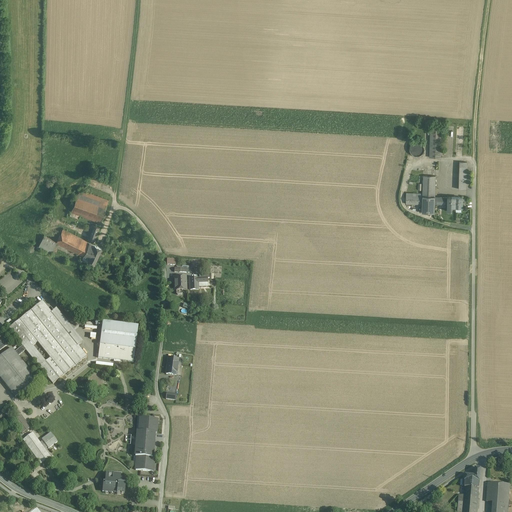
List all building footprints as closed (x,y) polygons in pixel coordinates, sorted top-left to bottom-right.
[(441,129),(431,129),(430,158),(440,158),(441,129)] [(424,151),(424,149),(423,146),(422,144),(419,142),(417,141),(414,142),(412,144),(410,146),(410,149),(410,152),(412,154),(414,156),(417,156),(420,156),(422,154),(424,151)] [(467,162),(459,162),(459,183),(466,183),(467,171),(467,162)] [(436,176),(423,176),(422,194),(422,205),(422,213),(434,213),(435,204),(435,197),(436,176)] [(107,204),(77,193),(71,213),(80,216),(100,223),(107,204)] [(422,194),(406,193),(406,204),(422,205),(422,194)] [(463,197),(447,197),(435,197),(435,204),(447,205),(447,207),(447,211),(452,211),(452,207),(456,207),(463,208),(463,197)] [(99,228),(93,225),(88,238),(94,240),(99,228)] [(87,241),(63,229),(56,242),(56,243),(83,256),(89,242),(87,241)] [(56,242),(44,236),(38,248),(51,254),(56,243),(56,242)] [(92,244),(89,242),(83,256),(88,259),(87,261),(94,264),(101,248),(94,245),(92,244)] [(186,277),(174,278),(175,291),(176,291),(176,295),(177,296),(181,295),(182,294),(182,291),(186,290),(186,277)] [(199,278),(189,279),(190,290),(198,290),(198,283),(208,283),(207,278),(199,278)] [(80,344),(53,311),(51,313),(42,302),(9,329),(23,346),(15,352),(18,356),(26,350),(53,384),(87,357),(78,346),(80,344)] [(138,327),(103,322),(100,345),(135,350),(138,327)] [(0,351),(8,344),(0,333),(0,351)] [(135,350),(100,345),(98,358),(122,362),(134,363),(134,356),(135,350)] [(0,357),(0,378),(15,397),(37,380),(18,356),(15,352),(12,348),(0,357)] [(178,360),(168,358),(166,374),(176,376),(178,360)] [(52,424),(66,413),(61,407),(47,417),(52,424)] [(30,428),(21,416),(13,422),(22,434),(30,428)] [(157,420),(140,418),(140,420),(139,430),(139,432),(137,432),(137,434),(135,455),(135,457),(137,457),(137,459),(136,468),(136,471),(153,472),(153,470),(154,460),(154,458),(152,458),(153,456),(154,435),(155,434),(156,434),(156,432),(157,422),(157,420)] [(40,443),(33,433),(23,440),(40,463),(41,464),(50,457),(46,451),(45,450),(40,443)] [(51,433),(42,440),(43,441),(48,447),(48,449),(57,442),(51,433)] [(475,469),(475,477),(465,476),(465,477),(464,477),(463,477),(463,480),(463,487),(465,487),(465,488),(479,489),(479,483),(480,483),(481,470),(475,469)] [(121,476),(106,474),(105,480),(105,482),(105,484),(103,484),(103,487),(102,492),(117,493),(124,494),(125,489),(125,486),(122,485),(123,484),(123,480),(120,480),(121,476)] [(507,511),(510,485),(494,484),(493,503),(499,503),(497,511),(507,511)] [(477,511),(479,489),(465,488),(464,496),(462,511),(477,511)]
